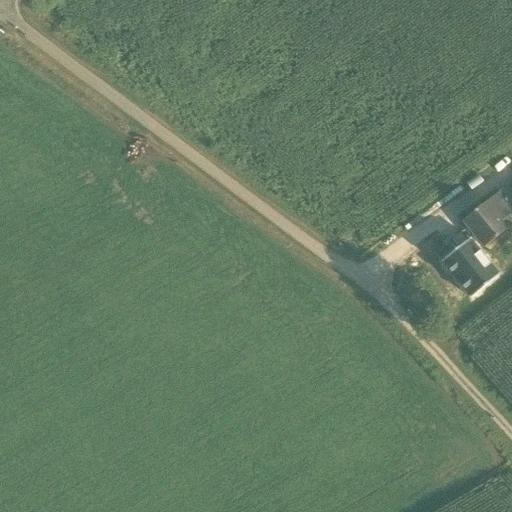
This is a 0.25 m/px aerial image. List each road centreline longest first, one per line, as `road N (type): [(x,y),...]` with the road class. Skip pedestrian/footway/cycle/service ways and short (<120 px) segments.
road 1 (unclassified): [(359,275),(0,12)]
road 2 (track): [(359,275),(511,433)]
